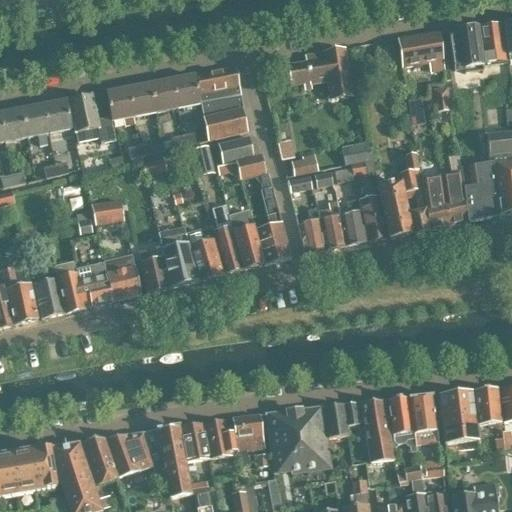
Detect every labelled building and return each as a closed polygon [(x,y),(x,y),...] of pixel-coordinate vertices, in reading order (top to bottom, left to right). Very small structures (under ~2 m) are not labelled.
[(511,18),(500,20),(506,59),(511,57),(511,18)] [(487,22),(476,24),(482,64),(492,62),(506,60),(506,59),(500,20),(487,22)] [(455,28),(446,29),(446,30),(452,69),(462,67),(482,64),(476,24),(476,23),(455,27),(455,28)] [(416,33),(395,37),(399,66),(420,62),(422,62),(426,61),(428,70),(442,68),(437,33),(436,30),(418,33),(416,33)] [(303,59),(284,63),(288,84),(301,82),(302,88),(310,87),(309,82),(324,80),(327,98),(350,94),(342,46),(319,50),(302,53),(303,59)] [(233,65),(192,73),(198,101),(201,114),(241,107),(233,65)] [(192,72),(170,77),(176,107),(198,102),(197,101),(198,101),(192,73),(192,72)] [(170,77),(147,81),(153,111),(176,107),(170,77)] [(147,81),(125,86),(131,116),(153,111),(147,81)] [(125,86),(103,90),(109,120),(131,116),(125,86)] [(445,86),(431,88),(434,109),(447,108),(445,86)] [(90,93),(66,98),(75,140),(97,136),(99,141),(113,138),(109,120),(103,90),(90,92),(90,93)] [(417,97),(407,98),(408,107),(418,106),(417,97)] [(63,98),(41,102),(46,132),(69,128),(63,98)] [(41,102),(19,107),(25,136),(46,132),(41,102)] [(511,105),(503,107),(505,123),(511,121),(511,105)] [(19,107),(0,110),(0,127),(3,141),(25,136),(19,107)] [(201,114),(200,114),(205,139),(246,129),(241,107),(201,114)] [(511,128),(484,132),(487,161),(489,161),(490,182),(491,181),(495,215),(511,211),(511,128)] [(191,130),(179,133),(182,144),(194,142),(191,130)] [(179,133),(169,135),(171,147),(182,144),(179,133)] [(246,135),(215,142),(220,163),(233,160),(233,158),(251,154),(246,135)] [(288,138),(276,141),(279,158),(292,155),(288,138)] [(147,140),(136,143),(138,155),(150,152),(147,140)] [(366,140),(339,145),(342,164),(348,163),(371,158),(366,140)] [(136,143),(125,145),(128,157),(138,155),(136,143)] [(192,165),(210,161),(205,144),(187,149),(190,158),(192,165)] [(187,149),(161,156),(162,157),(164,165),(190,158),(187,149)] [(404,169),(396,170),(398,179),(399,179),(411,233),(427,230),(427,229),(417,175),(415,159),(413,150),(402,153),(404,169)] [(119,153),(107,157),(110,169),(123,166),(119,153)] [(251,154),(233,158),(233,160),(235,168),(237,177),(255,173),(263,171),(258,153),(251,155),(251,154)] [(162,157),(142,162),(144,174),(165,169),(164,165),(162,157)] [(371,158),(348,163),(348,166),(350,174),(364,171),(373,169),(371,158)] [(63,160),(52,162),(55,174),(66,172),(63,160)] [(220,163),(214,164),(216,173),(235,168),(233,160),(220,163)] [(487,161),(458,165),(459,168),(461,186),(460,186),(464,221),(495,215),(491,181),(490,182),(489,161),(487,161)] [(52,162),(41,165),(43,177),(55,174),(52,162)] [(348,166),(331,169),(334,182),(351,178),(350,174),(348,166)] [(459,168),(437,172),(441,194),(442,194),(447,224),(464,221),(460,186),(461,186),(459,168)] [(20,170),(9,172),(11,184),(22,182),(20,170)] [(252,227),(251,227),(261,263),(260,263),(261,264),(288,258),(278,220),(269,188),(265,170),(263,171),(255,173),(265,214),(267,223),(252,227)] [(328,170),(311,173),(313,186),(330,183),(328,170)] [(9,172),(0,174),(0,186),(0,187),(11,184),(9,172)] [(437,172),(417,175),(427,229),(447,224),(442,194),(441,194),(437,172)] [(307,174),(284,178),(288,191),(309,187),(307,174)] [(398,179),(375,184),(386,238),(411,233),(399,179),(398,179)] [(9,190),(0,191),(0,204),(11,202),(9,190)] [(178,191),(170,193),(173,203),(181,201),(178,191)] [(374,194),(353,198),(363,241),(383,236),(374,194)] [(120,197),(90,202),(93,224),(124,220),(120,197)] [(338,213),(336,213),(343,245),(363,241),(353,198),(343,200),(346,211),(338,213)] [(315,212),(323,249),(343,245),(336,213),(338,213),(335,199),(326,201),(327,210),(315,212)] [(223,203),(209,207),(213,225),(217,224),(217,226),(210,229),(223,273),(242,268),(228,214),(226,215),(224,208),(223,203)] [(307,219),(295,222),(302,254),(303,253),(323,249),(315,212),(314,206),(313,207),(305,209),(307,219)] [(247,209),(228,214),(242,268),(260,263),(261,263),(251,227),(252,227),(251,224),(247,209)] [(87,218),(75,220),(78,233),(90,231),(87,218)] [(181,224),(155,230),(158,247),(160,255),(166,287),(197,280),(187,243),(183,232),(181,224)] [(197,228),(183,232),(187,243),(197,280),(221,273),(210,237),(209,233),(199,235),(197,228)] [(74,236),(67,238),(69,246),(72,245),(75,239),(74,236)] [(140,259),(138,260),(145,292),(166,287),(160,255),(149,257),(147,247),(138,249),(140,259)] [(130,254),(100,260),(110,300),(139,293),(132,264),(130,254)] [(72,259),(51,264),(54,276),(73,271),(75,270),(74,266),(72,259)] [(73,271),(54,276),(62,311),(83,307),(83,306),(88,305),(110,300),(100,260),(74,266),(75,270),(73,271)] [(10,266),(0,267),(0,278),(1,284),(10,324),(11,324),(34,318),(27,281),(15,285),(10,266)] [(54,276),(31,281),(39,317),(62,312),(62,311),(54,276)] [(0,326),(10,324),(1,284),(0,284),(0,326)] [(511,384),(497,386),(501,420),(511,419),(511,384)] [(494,386),(470,389),(474,423),(498,421),(494,386)] [(470,389),(436,392),(442,442),(476,438),(474,423),(470,389)] [(430,393),(408,396),(413,444),(436,441),(434,427),(430,393)] [(405,396),(385,398),(390,432),(392,440),(396,442),(403,441),(407,444),(408,448),(413,447),(413,444),(405,396)] [(380,398),(358,401),(368,461),(391,458),(380,398)] [(354,402),(342,403),(345,424),(358,423),(354,402)] [(342,403),(322,406),(326,437),(347,435),(345,424),(342,403)] [(320,405),(263,413),(272,471),(288,469),(289,471),(329,466),(325,437),(326,437),(322,406),(320,406),(320,405)] [(257,413),(231,416),(236,453),(237,459),(238,465),(246,464),(244,449),(263,447),(257,413)] [(222,418),(205,420),(210,457),(236,453),(231,416),(229,416),(229,417),(222,418)] [(203,421),(177,423),(177,424),(184,461),(185,461),(207,458),(210,457),(205,420),(203,421)] [(177,424),(153,428),(162,473),(166,496),(190,492),(188,482),(184,461),(177,424)] [(153,428),(103,437),(115,476),(150,464),(153,475),(162,473),(153,428)] [(500,429),(500,436),(501,448),(510,447),(508,429),(500,429)] [(500,436),(492,436),(493,449),(501,448),(500,436)] [(103,437),(79,441),(94,483),(115,476),(103,437)] [(76,440),(47,445),(47,446),(51,465),(66,511),(90,511),(100,509),(99,508),(95,497),(76,442),(76,440)] [(34,448),(26,449),(32,489),(32,491),(44,489),(43,488),(54,486),(51,465),(47,446),(34,448)] [(26,449),(8,453),(15,494),(32,491),(32,489),(26,449)] [(264,451),(254,453),(256,465),(266,464),(264,451)] [(8,453),(0,454),(0,496),(15,494),(8,453)] [(440,464),(417,466),(418,476),(441,474),(440,464)] [(417,466),(394,471),(396,480),(407,478),(410,478),(418,476),(417,466)] [(240,475),(232,476),(234,490),(242,488),(241,482),(240,475)] [(412,493),(403,494),(404,502),(405,511),(424,511),(421,490),(418,476),(410,478),(412,493)] [(271,511),(280,511),(274,477),(265,479),(271,511)] [(348,504),(339,505),(339,511),(366,511),(366,503),(364,478),(348,479),(349,492),(347,492),(348,504)] [(204,479),(188,482),(190,492),(190,494),(191,494),(199,492),(207,491),(204,479)] [(333,479),(321,481),(324,494),(334,492),(333,479)] [(256,511),(251,481),(241,482),(242,488),(243,489),(247,511),(256,511)] [(471,491),(449,494),(451,511),(495,511),(492,481),(470,484),(471,491)] [(397,484),(385,485),(386,494),(398,492),(397,484)] [(233,511),(247,511),(243,489),(229,491),(233,511)] [(429,490),(421,490),(424,511),(446,511),(444,492),(429,493),(429,490)] [(199,492),(191,494),(194,507),(195,511),(211,511),(210,504),(207,491),(199,492)] [(107,493),(95,497),(99,508),(111,504),(107,493)] [(390,504),(376,505),(376,511),(402,511),(401,502),(390,504)]
